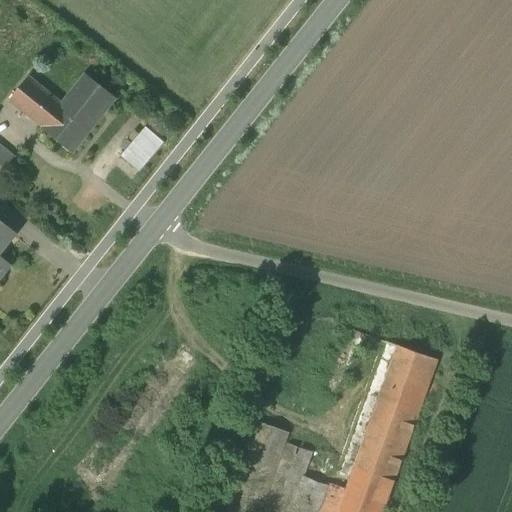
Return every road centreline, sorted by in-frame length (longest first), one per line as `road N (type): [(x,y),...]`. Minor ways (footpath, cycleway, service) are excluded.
road 1 (unclassified): [(155,231),(207,252),(511,321)]
road 2 (tertiary): [(155,231),(339,0)]
road 3 (tertiary): [(0,426),(155,231)]
